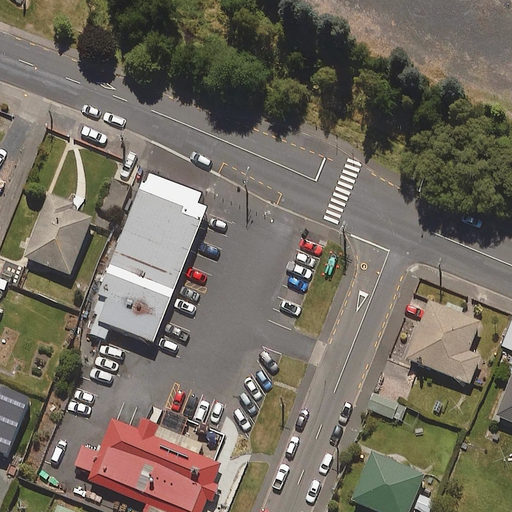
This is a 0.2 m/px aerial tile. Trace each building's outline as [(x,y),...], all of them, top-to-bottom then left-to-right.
[(202,192),(145,171),(82,333),(93,337),(105,341),(110,329),(151,345),(208,206),(198,202),(202,192)] [(47,196),(22,259),(69,277),(91,221),(69,212),(72,205),(47,196)] [(480,328),(430,308),(408,363),(470,388),(481,361),(469,356),(480,328)] [(511,383),(500,414),(511,418),(511,383)] [(406,406),(373,394),(367,410),(400,422),(406,406)] [(137,432),(111,422),(110,423),(98,454),(81,447),(74,465),(91,472),(87,481),(146,504),(143,511),(202,511),(207,502),(212,504),(213,501),(218,489),(210,486),(221,463),(199,454),(208,429),(167,413),(160,431),(149,427),(144,425),(140,423),(137,432)] [(370,454),(351,502),(374,511),(408,511),(423,475),(370,454)]
